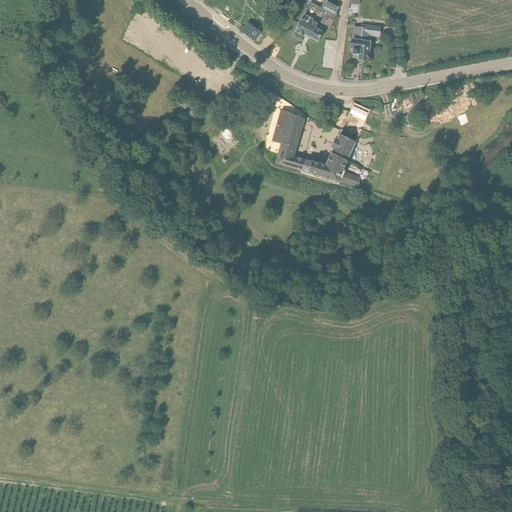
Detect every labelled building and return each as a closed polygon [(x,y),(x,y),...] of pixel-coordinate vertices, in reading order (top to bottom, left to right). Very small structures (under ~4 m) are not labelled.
[(339,8),(328,1),(324,9),(325,10),(323,15),(319,12),(320,9),(311,4),(295,33),(304,37),(305,36),(318,42),(323,33),(322,33),(326,26),(329,28),(337,15),(336,14),(339,8)] [(242,32),(254,41),(260,33),(247,24),(244,28),(242,32)] [(359,60),(367,61),(368,54),(369,54),(369,44),(371,37),(379,38),(381,28),(363,26),(362,29),(353,28),(351,50),(353,50),(352,55),(359,55),(359,60)] [(250,100),(280,111),(283,104),(253,93),(250,100)] [(189,96),(176,105),(190,126),(203,117),(189,96)] [(331,154),(347,162),(370,111),(353,104),(331,154)] [(280,144),(296,148),(304,119),(281,110),(271,142),(280,144)] [(296,148),(280,144),(275,164),(356,188),(359,177),(343,172),(347,162),(331,154),(326,166),(294,157),(296,148)]
